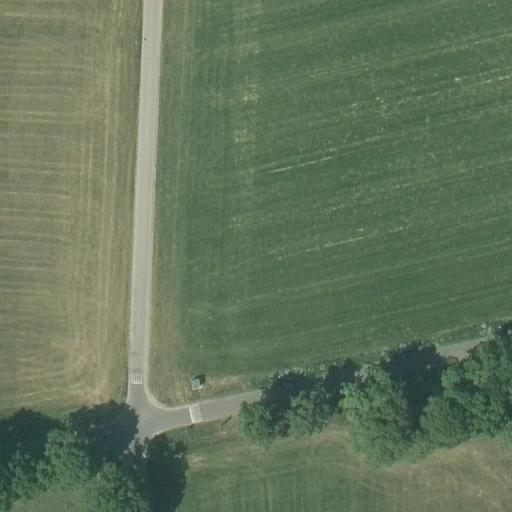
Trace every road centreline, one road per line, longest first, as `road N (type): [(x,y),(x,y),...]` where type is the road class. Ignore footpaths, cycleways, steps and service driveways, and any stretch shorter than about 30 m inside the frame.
road 1 (unclassified): [(134,428),(152,0)]
road 2 (unclassified): [(134,428),(511,345)]
road 3 (unclassified): [(0,462),(134,428)]
